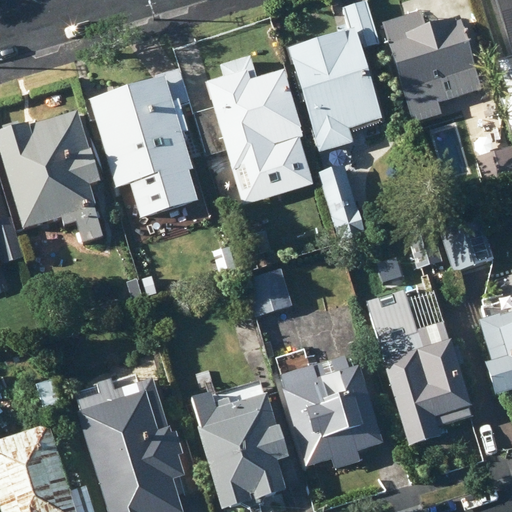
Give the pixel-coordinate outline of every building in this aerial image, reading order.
[(511,0),(499,0),(511,42),(511,61),(500,65),(511,99),(503,101),(511,132),(511,0)] [(382,47),(370,4),(346,11),(353,33),(361,31),(366,52),(382,47)] [(441,106),(484,93),(464,21),(430,30),(425,12),(385,24),(414,126),(445,118),(441,106)] [(360,33),(293,52),(300,77),(297,78),(304,105),(309,104),(323,155),(357,146),(352,132),(385,123),(360,33)] [(307,141),(288,74),(260,82),(253,59),(223,68),(227,80),(210,85),(217,110),(196,116),(211,167),(221,164),(222,167),(229,165),(226,153),(229,152),(230,154),(262,145),(264,154),(307,141)] [(162,84),(92,104),(118,193),(196,169),(187,138),(192,137),(183,106),(192,103),(183,71),(160,77),(162,84)] [(32,126),(0,136),(0,146),(26,234),(65,222),(67,229),(79,226),(85,246),(106,240),(91,190),(105,186),(95,152),(93,153),(81,114),(33,128),(32,126)] [(511,148),(478,160),(487,185),(511,176),(511,148)] [(347,168),(320,176),(341,245),(368,237),(347,168)] [(482,222),(443,234),(455,275),(494,263),(482,222)] [(16,225),(0,229),(0,248),(6,270),(27,263),(16,225)] [(435,235),(411,242),(420,271),(444,264),(435,235)] [(285,273),(247,282),(257,321),(295,311),(285,273)] [(264,350),(253,312),(232,318),(243,356),(264,350)] [(511,315),(483,324),(495,366),(491,367),(501,400),(511,396),(511,315)] [(451,324),(382,346),(412,452),(447,442),(444,431),(479,420),(451,324)] [(341,361),(276,381),(303,474),(322,468),(324,476),(357,466),(354,458),(380,450),(357,372),(345,375),(341,361)] [(92,406),(68,413),(98,511),(173,511),(168,492),(178,489),(172,468),(177,467),(170,444),(165,446),(163,439),(161,439),(146,390),(130,395),(127,384),(89,395),(92,406)] [(251,389),(183,409),(212,511),(243,511),(280,501),(272,473),(283,469),(273,436),(270,438),(260,404),(256,405),(251,389)] [(70,511),(46,432),(0,446),(0,511),(70,511)] [(473,435),(450,442),(458,465),(480,458),(473,435)] [(93,511),(87,490),(70,495),(75,511),(93,511)]
